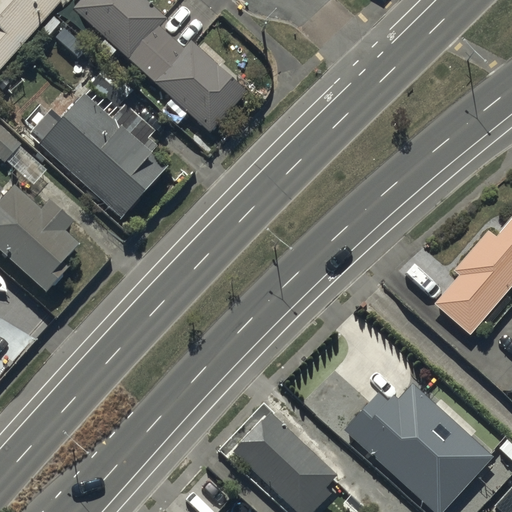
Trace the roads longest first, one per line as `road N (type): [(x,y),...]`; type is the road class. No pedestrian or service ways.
road 1 (primary): [(511,89),(291,279),(75,511)]
road 2 (primary): [(0,481),(201,261),(385,77)]
